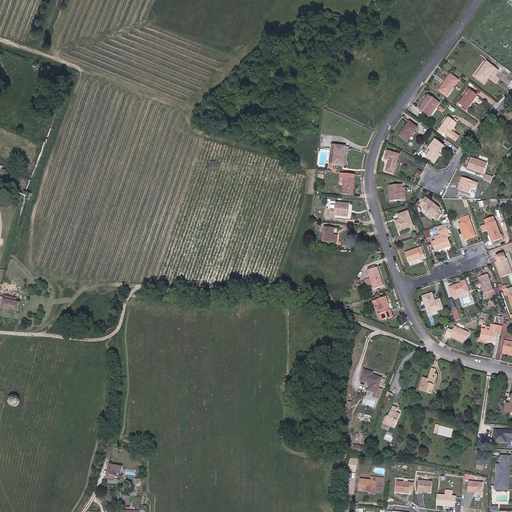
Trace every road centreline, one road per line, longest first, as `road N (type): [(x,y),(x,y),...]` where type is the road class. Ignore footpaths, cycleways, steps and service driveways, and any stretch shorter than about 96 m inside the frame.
road 1 (track): [(0,334),(98,337),(113,331),(134,292),(284,289),(379,332)]
road 2 (residential): [(480,0),(383,133),(372,161),(371,191),(403,288)]
road 3 (track): [(85,511),(117,412),(113,331)]
road 4 (residential): [(403,288),(417,325),(435,344),(511,371)]
